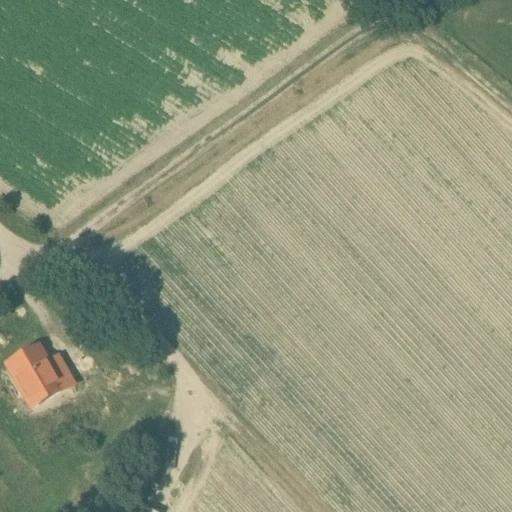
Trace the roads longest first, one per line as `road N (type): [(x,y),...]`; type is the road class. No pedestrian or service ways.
road 1 (track): [(511,105),(429,39),(403,25),(373,23),(45,261)]
road 2 (track): [(322,511),(211,400)]
